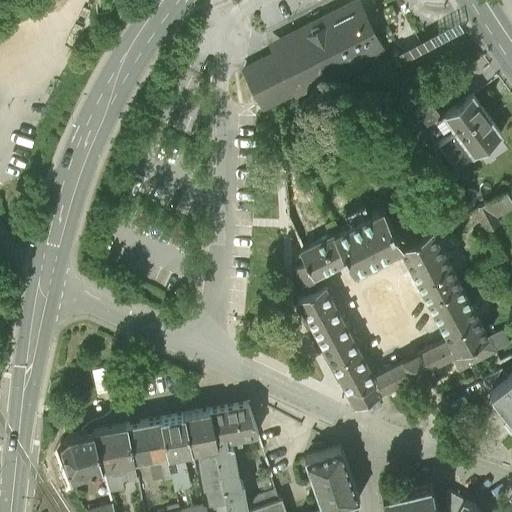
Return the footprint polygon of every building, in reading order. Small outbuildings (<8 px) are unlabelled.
[(244,68),(263,106),(347,62),(351,69),(359,65),(358,65),(376,55),(373,48),(378,46),(379,46),(380,45),(359,5),(358,5),(357,2),(349,6),(350,9),(323,23),(322,20),(313,25),(314,28),(275,48),(277,51),(244,68)] [(444,113),(455,129),(438,142),(455,166),(501,132),(472,93),(444,113)] [(397,113),(404,127),(434,106),(425,94),(397,113)] [(511,201),(506,190),(474,207),(487,231),(499,224),(495,216),(511,207),(511,201)] [(501,331),(487,337),(460,283),(431,230),(403,245),(384,207),(339,231),(335,223),(331,225),(314,234),(318,241),(299,250),(307,264),(293,270),(305,294),(297,298),(323,347),(352,402),(358,404),(381,391),(412,376),(451,355),(459,370),(495,352),(494,351),(509,344),(501,331)] [(502,368),(483,378),(492,389),(509,376),(502,368)] [(511,415),(511,373),(509,376),(492,389),(511,415)] [(207,407),(214,444),(220,474),(222,485),(224,498),(227,511),(235,511),(246,510),(248,510),(246,501),(242,481),(239,482),(232,448),(229,444),(225,445),(224,439),(256,433),(249,398),(207,407)] [(206,488),(207,488),(222,485),(220,474),(214,444),(207,407),(183,412),(190,450),(191,456),(196,455),(195,449),(202,448),(200,456),(206,488)] [(183,412),(161,416),(168,454),(173,477),(176,490),(189,487),(183,458),(177,453),(190,450),(183,412)] [(161,416),(125,424),(133,461),(149,458),(168,454),(161,416)] [(125,424),(93,430),(102,468),(110,466),(111,471),(124,468),(123,463),(133,461),(125,424)] [(60,444),(70,475),(89,469),(93,478),(98,477),(97,474),(104,472),(102,468),(93,430),(69,436),(60,444)] [(337,507),(357,501),(338,444),(303,455),(321,511),(337,507)] [(168,454),(149,458),(153,479),(164,477),(164,479),(173,477),(168,454)] [(102,468),(104,472),(108,495),(123,491),(121,482),(137,479),(133,461),(123,463),(124,468),(111,471),(110,466),(102,468)] [(224,498),(222,485),(207,488),(210,501),(224,498)] [(437,511),(432,486),(429,485),(382,496),(385,511),(437,511)] [(456,511),(462,498),(463,498),(447,489),(446,492),(446,503),(447,511),(456,511)] [(274,490),(246,501),(248,510),(277,499),(274,490)] [(283,511),(281,507),(283,507),(280,498),(277,499),(248,510),(246,510),(246,511),(283,511)] [(478,511),(477,505),(462,498),(456,511),(478,511)]
